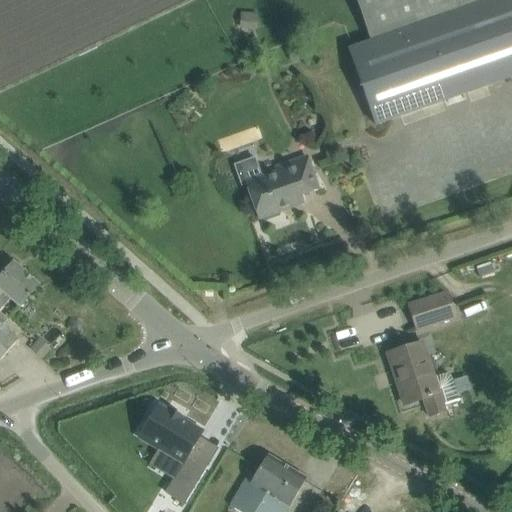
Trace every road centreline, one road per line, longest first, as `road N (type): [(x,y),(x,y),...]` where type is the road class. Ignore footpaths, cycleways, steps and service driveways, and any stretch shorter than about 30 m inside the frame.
road 1 (tertiary): [(489,511),(262,395),(185,345)]
road 2 (residential): [(185,345),(511,238)]
road 3 (tertiary): [(185,345),(0,185)]
road 4 (unclassified): [(12,403),(185,345)]
road 5 (residential): [(12,403),(27,436),(96,511)]
